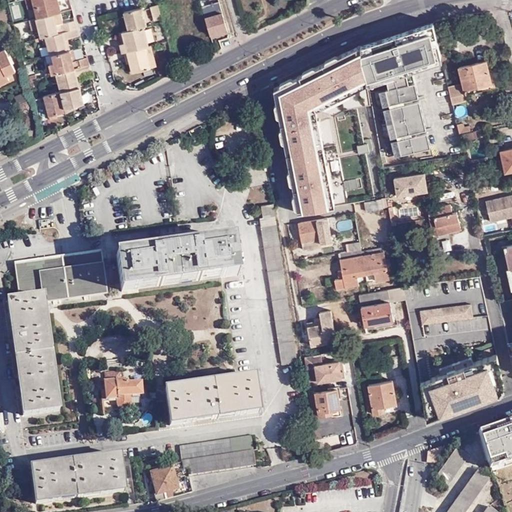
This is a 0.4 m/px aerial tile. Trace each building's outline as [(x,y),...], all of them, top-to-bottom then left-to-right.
[(53,13),(60,12),(56,0),(33,0),(35,5),(38,17),(53,13)] [(200,6),(209,34),(226,29),(221,11),(216,13),(213,2),(200,6)] [(152,22),(161,19),(157,6),(147,8),(152,22)] [(143,26),(139,7),(126,10),(119,12),(124,31),(140,27),(143,26)] [(60,12),(53,13),(57,25),(64,23),(61,11),(60,12)] [(57,25),(53,13),(38,17),(36,18),(39,28),(41,37),(44,36),(77,28),(76,20),(64,23),(57,25)] [(32,29),(39,28),(36,18),(30,19),(32,29)] [(397,31),(360,44),(366,79),(443,55),(434,21),(415,26),(416,31),(404,34),(403,30),(397,31)] [(416,31),(415,26),(403,30),(404,34),(416,31)] [(145,46),(140,27),(124,31),(119,32),(122,42),(119,43),(121,52),(124,51),(143,46),(145,46)] [(44,36),(50,54),(51,54),(67,50),(64,40),(79,36),(77,28),(44,36)] [(209,34),(210,37),(227,32),(226,29),(209,34)] [(274,88),(299,212),(336,205),(317,108),(367,82),(366,79),(360,44),(274,88)] [(149,45),(145,46),(143,46),(148,67),(154,65),(149,45)] [(129,72),(148,67),(143,46),(124,51),(127,62),(129,72)] [(0,50),(0,85),(10,81),(8,75),(16,71),(5,49),(0,50)] [(53,62),(56,72),(90,64),(88,58),(73,61),(69,49),(67,50),(51,54),(53,62)] [(443,55),(366,79),(367,82),(367,84),(388,78),(408,71),(444,60),(443,55)] [(493,81),(487,59),(460,65),(463,80),(449,84),(454,103),(469,99),(465,88),(493,81)] [(55,73),(56,72),(53,62),(48,63),(51,74),(55,73)] [(55,73),(59,91),(79,86),(76,73),(91,69),(90,64),(56,72),(55,73)] [(159,78),(169,73),(166,66),(156,71),(159,78)] [(384,104),(414,97),(411,83),(408,71),(388,78),(390,87),(381,89),(384,104)] [(417,82),(411,83),(414,97),(420,95),(417,82)] [(59,91),(43,94),(50,118),(57,117),(57,114),(65,112),(89,99),(87,91),(81,93),(79,86),(59,91)] [(368,89),(353,93),(357,107),(372,102),(368,89)] [(415,100),(419,115),(424,113),(421,99),(415,100)] [(389,122),(419,115),(415,100),(385,107),(389,122)] [(424,113),(419,115),(422,129),(428,128),(424,113)] [(392,136),(422,129),(419,115),(389,122),(392,136)] [(461,133),(472,130),(471,124),(466,125),(465,121),(459,123),(461,133)] [(472,130),(461,133),(463,142),(479,138),(477,129),(472,130)] [(423,132),(426,147),(432,146),(429,131),(423,132)] [(393,139),(397,154),(426,147),(423,132),(393,139)] [(511,147),(501,150),(506,172),(511,170),(511,147)] [(399,195),(428,190),(425,172),(396,177),(399,195)] [(461,195),(464,210),(473,208),(469,193),(461,195)] [(511,194),(486,201),(491,222),(511,217),(511,194)] [(367,201),(368,210),(384,207),(383,198),(367,201)] [(263,228),(285,364),(299,362),(278,228),(278,227),(274,202),(261,205),(265,226),(263,228)] [(462,229),(458,211),(454,212),(452,204),(429,209),(434,231),(426,233),(430,252),(439,250),(435,236),(462,229)] [(300,222),(305,242),(321,239),(322,242),(333,240),(329,217),(300,222)] [(322,246),(322,242),(321,239),(305,242),(306,249),(322,246)] [(117,256),(121,291),(238,277),(233,240),(190,246),(160,250),(117,256)] [(511,245),(501,248),(511,294),(511,352),(511,353),(511,357),(511,245)] [(364,255),(362,248),(345,252),(340,253),(344,268),(339,269),(340,278),(335,279),(337,288),(361,284),(359,275),(367,273),(364,255)] [(15,263),(16,270),(102,258),(101,251),(15,263)] [(386,251),(364,255),(367,273),(376,271),(378,282),(392,279),(386,251)] [(102,258),(16,270),(19,300),(7,301),(12,337),(17,369),(23,415),(59,410),(45,303),(107,295),(102,258)] [(389,290),(371,293),(361,295),(362,304),(390,299),(389,290)] [(394,323),(393,313),(391,303),(363,308),(366,327),(377,325),(394,323)] [(473,316),(472,303),(422,309),(424,322),(473,316)] [(338,340),(332,309),(321,311),(322,319),(323,323),(309,326),(312,345),(338,340)] [(397,313),(393,313),(394,323),(377,325),(378,329),(398,326),(397,313)] [(502,393),(506,388),(498,352),(474,361),(442,372),(421,380),(428,419),(480,400),(502,393)] [(304,366),(315,364),(318,381),(345,376),(343,360),(322,363),(321,353),(303,356),(304,366)] [(442,372),(474,361),(472,355),(441,367),(442,372)] [(132,395),(143,394),(142,383),(129,385),(128,381),(124,381),(123,371),(109,373),(109,381),(106,382),(108,401),(120,400),(120,404),(120,405),(121,406),(121,407),(122,408),(123,409),(124,409),(125,409),(126,409),(128,409),(129,409),(130,408),(131,407),(132,406),(132,405),(132,404),(132,403),(132,395)] [(168,390),(171,424),(216,419),(262,413),(258,379),(168,390)] [(370,386),(374,409),(398,405),(393,382),(370,386)] [(338,388),(317,392),(322,416),(335,414),(334,409),(342,407),(338,388)] [(144,402),(143,394),(132,395),(132,403),(144,402)] [(352,426),(351,403),(342,404),(343,415),(330,415),(330,428),(352,426)] [(399,411),(398,405),(374,409),(375,416),(399,411)] [(489,468),(511,460),(511,421),(478,432),(489,468)] [(319,429),(321,435),(330,433),(329,427),(319,429)] [(180,444),(183,473),(257,466),(253,436),(180,444)] [(428,452),(427,462),(436,463),(443,451),(441,447),(428,452)] [(451,489),(470,458),(457,451),(438,482),(451,489)] [(32,469),(38,503),(127,490),(121,456),(75,463),(32,469)] [(153,491),(156,499),(174,495),(171,487),(179,484),(172,463),(153,469),(159,489),(153,491)] [(478,473),(453,511),(469,511),(491,479),(478,473)]
